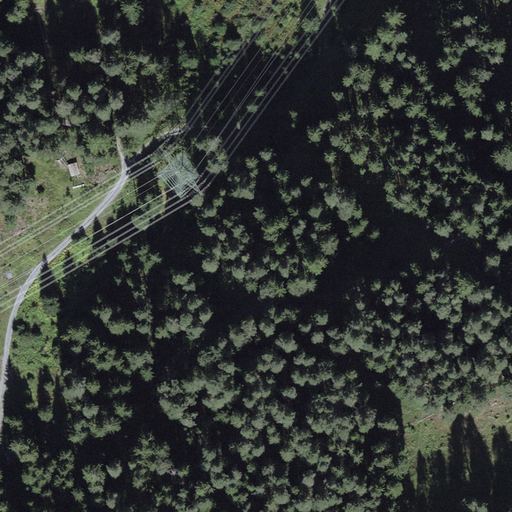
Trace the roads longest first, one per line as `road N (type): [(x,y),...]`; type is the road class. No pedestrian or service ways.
road 1 (track): [(0,405),(10,452),(24,459),(98,403),(141,388),(209,330),(251,307),(372,283),(469,237),(511,247)]
road 2 (track): [(328,0),(319,61),(290,102),(245,125),(176,127),(126,170)]
road 3 (track): [(126,170),(27,280),(0,374)]
road 4 (track): [(0,102),(105,127),(126,170)]
